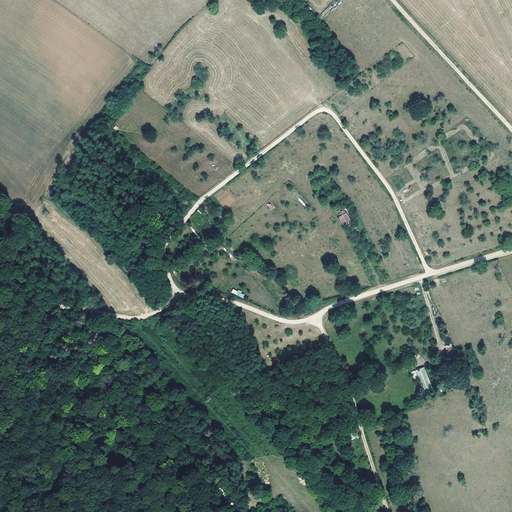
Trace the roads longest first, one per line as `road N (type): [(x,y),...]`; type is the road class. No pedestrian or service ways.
road 1 (track): [(178,298),(166,246),(184,217),(324,111),(393,194),(429,273)]
road 2 (track): [(22,352),(66,307),(141,316),(200,293),(274,320),(314,315)]
road 3 (track): [(0,338),(192,452),(237,511)]
road 4 (track): [(314,315),(340,367),(388,511)]
road 5 (track): [(511,248),(314,315)]
road 6 (track): [(511,130),(392,0)]
